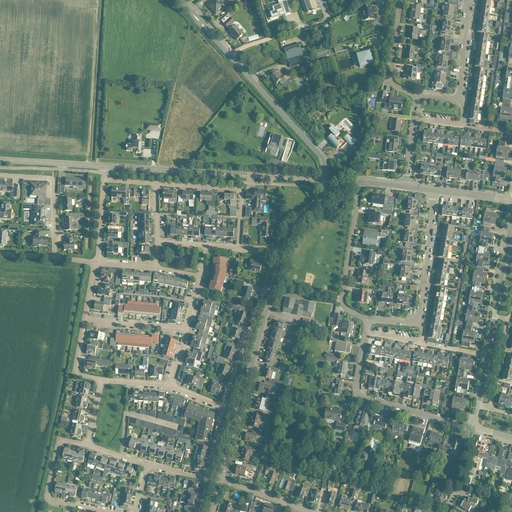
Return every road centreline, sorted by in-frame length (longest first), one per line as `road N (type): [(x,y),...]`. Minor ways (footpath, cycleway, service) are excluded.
road 1 (unclassified): [(321,180),(320,157),(178,0)]
road 2 (unclassified): [(321,180),(103,166)]
road 3 (residential): [(474,429),(360,397),(365,334)]
road 4 (residential): [(368,321),(349,304),(359,181)]
road 5 (track): [(229,56),(365,0)]
road 6 (residential): [(238,248),(238,189),(156,184)]
road 7 (residential): [(420,320),(433,189)]
road 8 (unclassified): [(239,414),(270,292)]
road 9 (residential): [(270,292),(222,407)]
